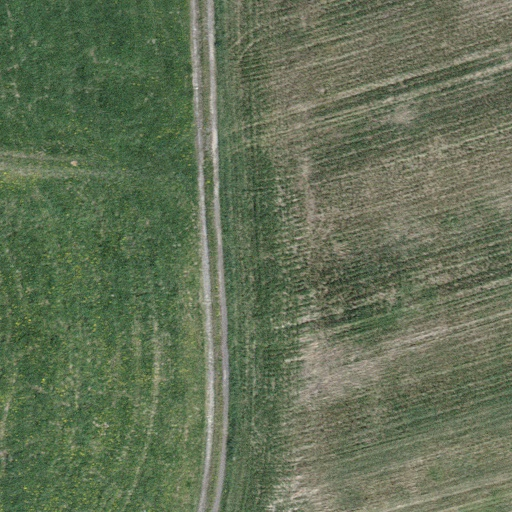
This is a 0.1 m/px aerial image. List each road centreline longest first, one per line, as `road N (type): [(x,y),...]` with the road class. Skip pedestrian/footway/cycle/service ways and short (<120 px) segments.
road 1 (track): [(197,511),(187,160)]
road 2 (track): [(0,143),(187,160),(188,0)]
